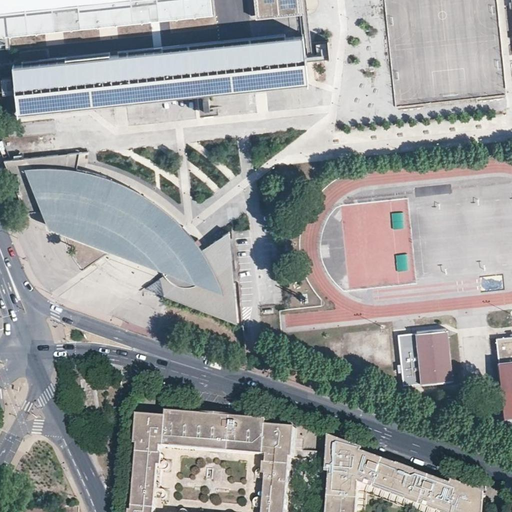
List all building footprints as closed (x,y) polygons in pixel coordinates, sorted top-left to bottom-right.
[(0,0),(0,36),(37,32),(40,59),(182,45),(178,19),(215,15),(213,0),(0,0)] [(256,0),(259,18),(302,12),(300,0),(256,0)] [(308,78),(305,33),(182,45),(40,59),(14,62),(20,109),(174,94),(199,91),(204,90),(308,78)] [(79,151),(68,153),(67,166),(77,167),(79,151)] [(59,166),(26,168),(42,209),(52,232),(70,240),(102,255),(157,280),(175,288),(213,255),(207,247),(203,242),(195,233),(187,226),(176,217),(160,204),(142,193),(122,184),(103,177),(85,170),(59,166)] [(175,288),(157,280),(151,283),(145,287),(166,295),(238,323),(231,230),(207,247),(213,255),(175,288)] [(496,288),(495,277),(481,278),(482,289),(496,288)] [(439,300),(441,309),(456,306),(454,297),(439,300)] [(406,385),(455,380),(449,330),(401,336),(406,385)] [(504,418),(511,417),(511,335),(498,337),(501,376),(504,418)] [(269,420),(168,412),(168,416),(140,414),(138,444),(140,444),(138,472),(160,474),(163,475),(164,468),(164,459),(165,454),(162,453),(163,445),(269,454),(268,462),(265,462),(265,468),(264,477),(264,483),(267,483),(289,485),(292,457),(295,457),(297,428),(268,425),(269,420)] [(333,440),(333,443),(335,443),(333,466),(331,466),(330,469),(332,469),(332,471),(334,471),(330,511),(358,511),(361,482),(446,511),(481,511),(482,498),(485,498),(485,495),(482,494),(483,492),(479,491),(479,493),(456,484),(456,482),(454,482),(453,484),(450,483),(450,484),(444,482),(443,485),(436,482),(437,480),(380,459),(378,462),(371,459),(372,456),(366,453),(366,452),(363,451),(364,449),(361,448),(360,450),(337,442),(338,440),(335,439),(335,441),(333,440)] [(160,482),(160,474),(138,472),(138,476),(137,480),(160,482)] [(131,511),(157,511),(159,498),(159,493),(162,493),(162,489),(163,482),(160,482),(137,480),(135,510),(132,510),(131,511)] [(289,485),(267,483),(266,491),(289,493),(289,485)] [(287,511),(289,493),(266,491),(263,491),(262,498),(262,502),(265,502),(264,508),(264,511),(287,511)]
